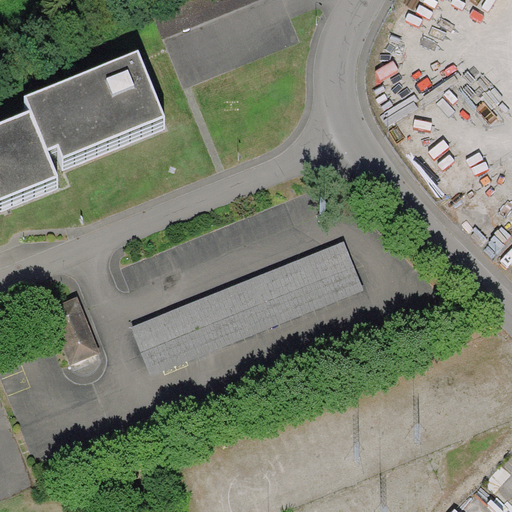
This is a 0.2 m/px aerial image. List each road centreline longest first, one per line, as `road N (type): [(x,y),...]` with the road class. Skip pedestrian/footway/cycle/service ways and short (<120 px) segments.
road 1 (unclassified): [(340,136),(0,286)]
road 2 (unclassified): [(511,317),(340,136)]
road 3 (unclassified): [(355,0),(334,70),(340,136)]
road 4 (unknown): [(511,114),(482,46),(482,22),(504,0)]
